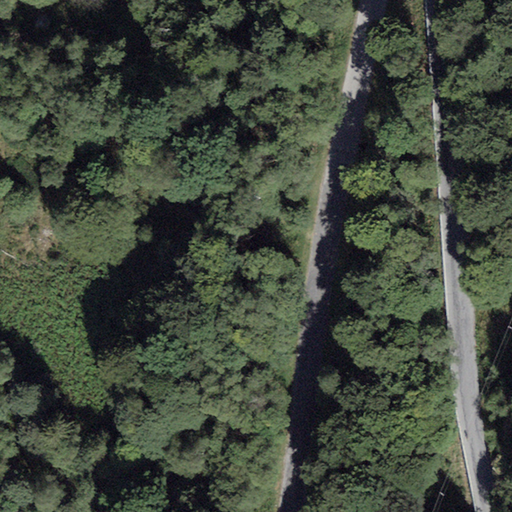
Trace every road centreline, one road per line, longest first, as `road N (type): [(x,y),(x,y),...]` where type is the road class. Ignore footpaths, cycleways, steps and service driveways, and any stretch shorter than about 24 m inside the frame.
road 1 (tertiary): [(286,511),(301,387),(373,0)]
road 2 (tertiary): [(438,0),(458,332),(492,511)]
